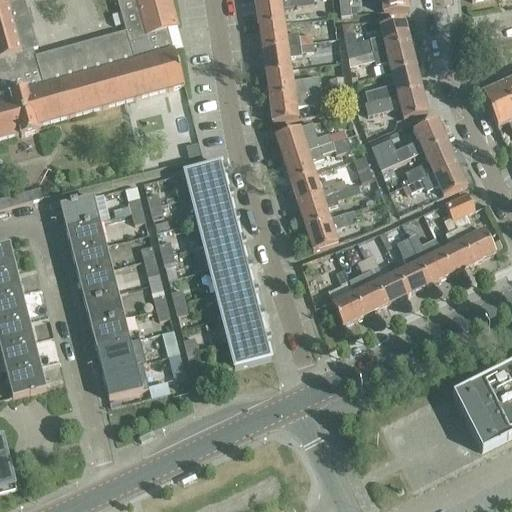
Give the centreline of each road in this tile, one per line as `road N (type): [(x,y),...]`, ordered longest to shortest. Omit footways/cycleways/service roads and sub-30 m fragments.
road 1 (residential): [(309,397),(238,157),(213,0)]
road 2 (residential): [(0,232),(25,226),(47,239),(107,492)]
road 3 (tertiary): [(309,397),(511,299)]
road 4 (tertiary): [(107,492),(292,405)]
road 5 (residential): [(443,48),(476,158),(511,230)]
